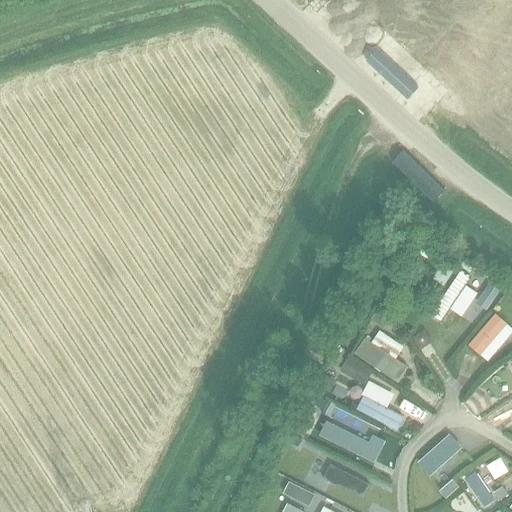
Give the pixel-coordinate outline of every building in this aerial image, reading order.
[(460,272),(431,315),(441,322),(470,279),(460,272)] [(488,307),(500,290),(490,284),(478,300),(488,307)] [(495,314),(471,345),(482,354),(506,322),(495,314)] [(365,338),(354,354),(397,384),(409,368),(398,361),(404,353),(378,335),(373,343),(365,338)] [(348,356),(341,366),(363,382),(371,372),(348,356)] [(361,397),(355,408),(398,430),(404,419),(361,397)] [(328,401),(321,413),(329,417),(335,404),(328,401)] [(326,421),(319,435),(374,463),(385,441),(373,435),(369,442),(326,421)] [(295,436),(291,443),(298,447),(302,439),(295,436)] [(489,473),(504,463),(494,448),(479,459),(489,473)] [(418,463),(439,488),(448,480),(427,455),(418,463)] [(330,464),(323,478),(362,499),(369,484),(330,464)] [(474,471),(464,478),(484,508),(494,501),(474,471)] [(282,484),(309,493),(312,483),(285,474),(282,484)] [(445,497),(458,486),(452,480),(440,491),(445,497)] [(312,511),(341,511),(344,509),(320,497),(312,511)]
